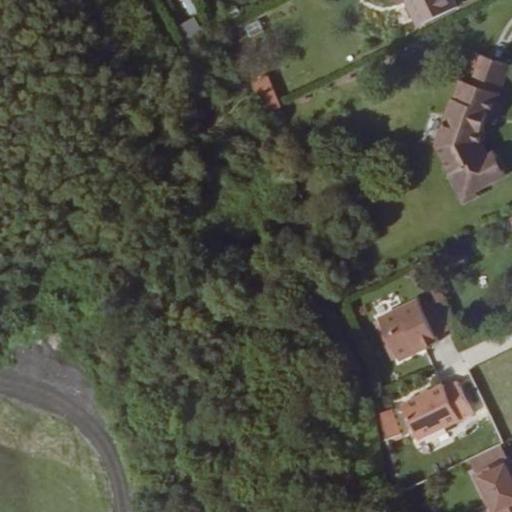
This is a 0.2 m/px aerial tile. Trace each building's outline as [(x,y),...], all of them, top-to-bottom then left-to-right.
[(396,0),(399,4),(405,0),(406,0),(420,26),(458,7),(454,0),(396,0)] [(482,140),(509,63),(475,52),(470,66),(476,67),(471,82),(461,79),(455,99),(453,99),(436,146),(464,204),(480,196),(477,190),(506,174),(494,150),(488,153),(482,140)] [(257,81),(268,113),(286,107),(275,74),(257,81)] [(422,306),(418,299),(379,318),(397,357),(399,360),(418,350),(419,352),(438,342),(436,335),(422,306)] [(449,329),(435,300),(422,306),(436,335),(449,329)] [(397,357),(379,318),(373,321),(392,360),(397,357)] [(473,412),(458,382),(445,388),(444,384),(402,404),(419,439),(461,419),(460,419),(473,412)] [(401,431),(393,412),(383,416),(389,435),(401,431)] [(511,511),(511,463),(509,457),(474,473),(492,511),(511,511)]
